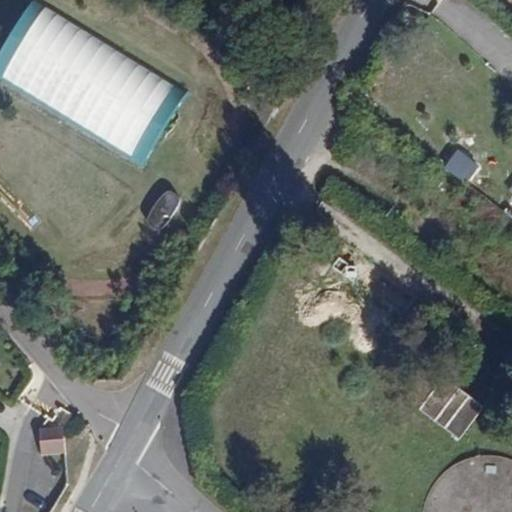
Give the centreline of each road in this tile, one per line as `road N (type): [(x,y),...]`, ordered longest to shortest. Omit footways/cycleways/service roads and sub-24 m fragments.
road 1 (tertiary): [(374,0),(135,432)]
road 2 (unclassified): [(0,307),(85,398),(135,432)]
